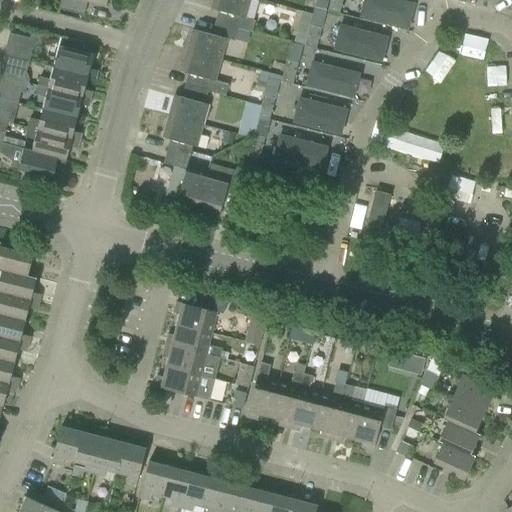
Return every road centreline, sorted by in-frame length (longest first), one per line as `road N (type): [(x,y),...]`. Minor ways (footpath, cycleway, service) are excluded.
road 1 (residential): [(327,286),(355,143),(439,16),(511,35)]
road 2 (residential): [(433,511),(126,418)]
road 3 (residential): [(94,230),(135,53),(164,0)]
road 4 (residential): [(327,286),(94,230)]
road 5 (residential): [(511,337),(327,286)]
road 6 (residential): [(52,397),(94,230)]
road 7 (residential): [(126,418),(159,293)]
